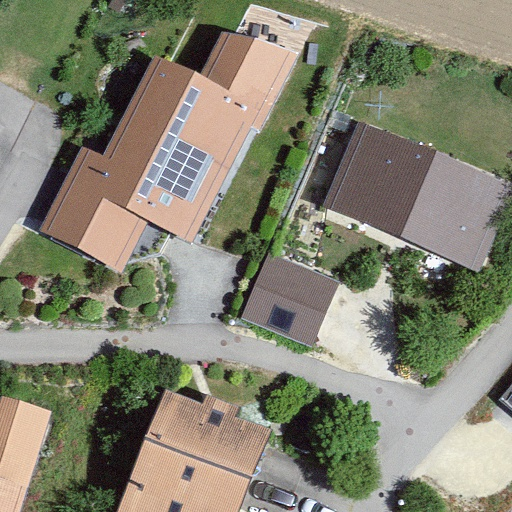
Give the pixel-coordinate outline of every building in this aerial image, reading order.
[(101,170),(82,160),(40,246),(125,286),(143,241),(192,257),(255,118),(154,72),(101,170)] [(511,209),(511,205),(355,132),(321,214),(478,288),(511,209)] [(346,292),(267,262),(239,335),(319,364),(346,292)] [(204,420),(168,404),(126,511),(249,511),(272,446),(238,431),(242,419),(212,409),(204,420)] [(0,461),(0,511),(35,511),(59,441),(12,425),(0,461)]
